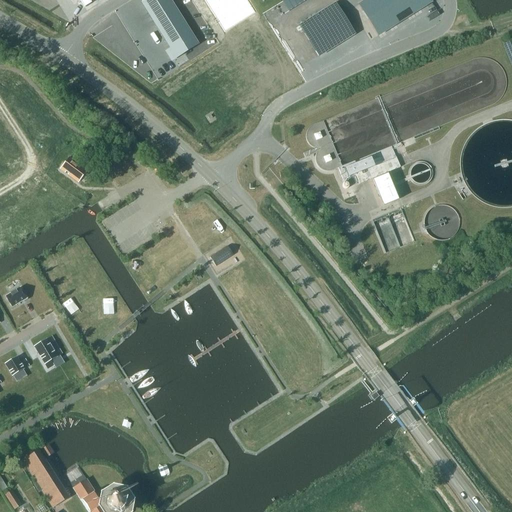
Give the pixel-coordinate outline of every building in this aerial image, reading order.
[(77,0),(80,4),(84,9),(91,5),(87,0),(77,0)] [(169,0),(163,0),(146,11),(170,49),(167,50),(172,59),(197,44),(169,0)] [(246,0),(204,0),(224,32),(255,13),(246,0)] [(429,0),(366,0),(358,5),(377,36),(431,2),(429,0)] [(318,57),(354,34),(335,4),(299,26),(318,57)] [(359,184),(399,168),(391,147),(337,168),(342,180),(355,175),(359,184)] [(111,165),(106,157),(98,162),(104,170),(111,165)] [(69,158),(60,169),(77,182),(86,171),(69,158)] [(382,207),(397,200),(387,175),(372,181),(382,207)] [(404,211),(375,221),(385,252),(414,243),(404,211)] [(233,256),(227,247),(209,258),(215,267),(233,256)] [(5,297),(11,308),(22,301),(22,302),(27,299),(20,288),(5,297)] [(51,337),(34,347),(47,370),(53,366),(50,361),(61,354),(51,337)] [(5,364),(12,376),(29,366),(25,359),(20,363),(16,357),(5,364)] [(46,459),(54,453),(49,445),(40,450),(46,459)] [(68,498),(38,451),(27,458),(22,461),(35,481),(32,484),(38,493),(41,491),(52,509),(58,505),(68,498)] [(86,511),(107,511),(86,479),(71,488),(86,511)] [(12,491),(4,495),(14,510),(18,508),(16,504),(19,502),(12,491)] [(121,493),(114,492),(112,492),(107,496),(106,496),(105,498),(106,498),(104,504),(104,506),(107,511),(122,511),(124,511),(125,511),(126,509),(125,509),(127,502),(127,500),(126,500),(123,494),(121,493)]
